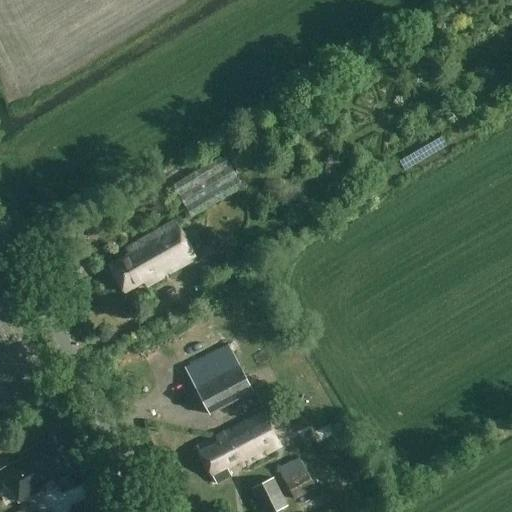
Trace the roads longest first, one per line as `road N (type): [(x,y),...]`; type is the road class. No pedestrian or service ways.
road 1 (unclassified): [(0,220),(140,511)]
road 2 (track): [(365,511),(511,426)]
